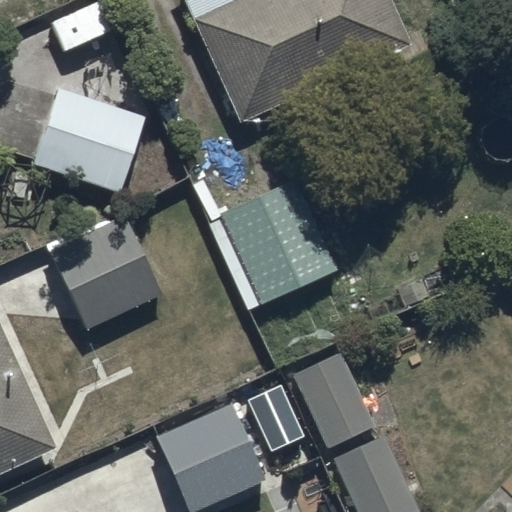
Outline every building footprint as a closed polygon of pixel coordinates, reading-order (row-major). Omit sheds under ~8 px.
[(176,0),(234,128),(406,50),(383,0),(176,0)] [(511,0),(485,0),(502,28),(511,21),(511,0)] [(27,166),(115,196),(140,121),(121,115),(128,96),(60,72),(27,166)] [(294,186),(203,227),(242,314),(334,273),(294,186)] [(119,219),(45,256),(84,333),(159,300),(119,219)] [(0,473),(50,450),(0,340),(0,473)] [(335,356),(287,378),(322,453),(370,431),(335,356)] [(150,442),(180,511),(196,511),(259,484),(226,409),(150,442)] [(413,511),(381,438),(326,462),(347,511),(413,511)]
